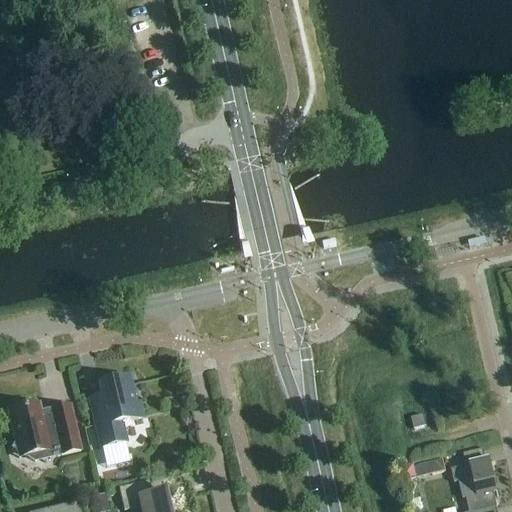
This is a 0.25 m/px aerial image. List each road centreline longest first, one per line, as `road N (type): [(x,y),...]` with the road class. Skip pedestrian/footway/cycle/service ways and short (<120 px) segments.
road 1 (residential): [(226,511),(186,338),(168,315),(127,306),(0,336)]
road 2 (unclassified): [(0,211),(152,175),(192,141),(241,124)]
road 3 (tertiary): [(241,124),(274,276)]
road 4 (tertiary): [(274,276),(275,341),(306,412)]
road 5 (tertiary): [(306,412),(301,335),(274,276)]
road 6 (tertiary): [(211,0),(241,124)]
